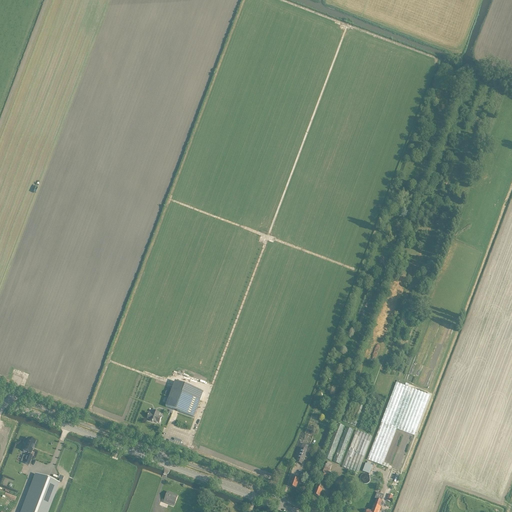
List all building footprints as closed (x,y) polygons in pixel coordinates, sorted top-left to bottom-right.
[(194,417),(200,400),(203,392),(175,381),(166,407),(194,417)] [(400,472),(414,436),(429,395),(396,383),(381,423),(367,460),(391,469),(387,480),(393,482),(397,471),(400,472)] [(363,406),(351,401),(343,421),(355,426),(363,406)] [(160,413),(153,411),(152,414),(149,413),(147,418),(150,419),(149,421),(153,423),(153,422),(156,423),(157,421),(160,422),(161,418),(159,417),(160,413)] [(344,426),(338,423),(324,458),(331,460),(344,426)] [(353,429),(346,427),(333,462),(340,464),(353,429)] [(372,437),(356,431),(343,467),(358,473),(372,437)] [(31,453),(36,441),(27,438),(27,439),(26,439),(25,439),(24,442),(24,443),(25,444),(23,450),(23,451),(24,451),(26,452),(27,452),(27,451),(29,452),(28,454),(24,463),(29,465),(32,456),(30,455),(31,453)] [(169,443),(188,449),(189,446),(186,446),(187,441),(175,438),(174,440),(170,439),(169,443)] [(301,449),(296,462),(303,465),(308,451),(307,451),(309,446),(303,443),(301,449)] [(364,472),(370,474),(373,466),(367,463),(364,472)] [(332,466),(326,464),(323,473),(321,478),(320,477),(316,488),(314,495),(319,497),(322,490),(323,490),(329,475),(332,466)] [(47,511),(58,483),(36,474),(21,511),(47,511)] [(298,475),(297,474),(297,475),(294,475),(290,486),(296,488),(299,480),(297,479),(298,475)] [(343,479),(338,477),(332,492),(338,494),(343,479)] [(175,503),(178,496),(167,492),(165,500),(164,500),(163,502),(174,506),(175,503)] [(368,510),(366,511),(379,511),(381,507),(380,507),(382,501),(384,495),(377,492),(375,498),(376,499),(374,505),(373,504),(371,511),(368,510)] [(143,511),(146,505),(135,500),(130,511),(143,511)]
